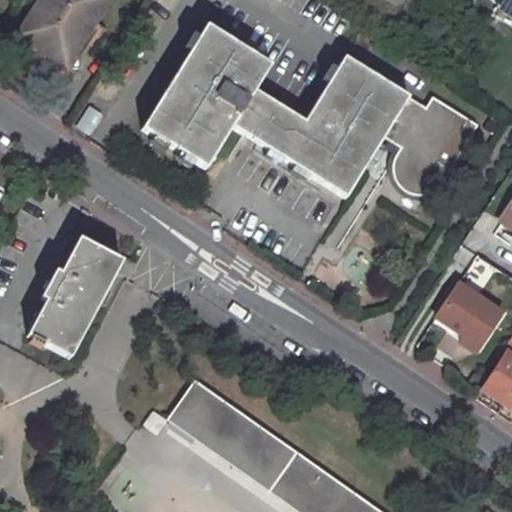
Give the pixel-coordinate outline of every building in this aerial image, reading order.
[(108,6),(99,0),(44,0),(18,40),(40,55),(34,63),(58,80),(108,6)] [(304,175),(344,200),(368,162),(377,146),(382,138),(398,147),(392,158),(390,163),(390,172),(392,180),(398,188),(401,192),(405,193),(414,195),(423,195),(431,192),(439,186),(443,181),(477,126),(441,104),(441,105),(434,116),(424,110),(341,59),(333,73),(325,87),(302,125),(251,94),(266,68),(204,30),(196,43),(187,58),(141,132),(152,139),(165,147),(177,155),(190,163),(202,171),(229,129),(264,151),(278,159),(290,167),(304,175)] [(187,58),(196,43),(188,39),(180,53),(187,58)] [(318,83),(325,87),(333,73),(326,69),(318,83)] [(431,99),(424,110),(434,116),(441,105),(431,99)] [(165,147),(152,139),(148,145),(161,154),(165,147)] [(373,165),(381,150),(377,146),(368,162),(373,165)] [(260,157),(274,166),(278,159),(264,151),(260,157)] [(173,161),(186,170),(190,163),(177,155),(173,161)] [(286,173),(300,182),(304,175),(290,167),(286,173)] [(511,205),(502,220),(511,226),(511,205)] [(70,358),(114,274),(117,269),(128,274),(134,263),(123,257),(120,263),(109,258),(117,242),(89,227),(82,242),(80,241),(62,277),(57,274),(42,302),(47,304),(30,337),(70,358)] [(114,274),(125,280),(128,274),(117,269),(114,274)] [(452,283),(430,316),(458,335),(454,342),(469,352),(495,312),(452,283)] [(511,358),(506,354),(483,391),(511,409),(511,358)] [(379,511),(194,382),(167,421),(297,511),(379,511)]
